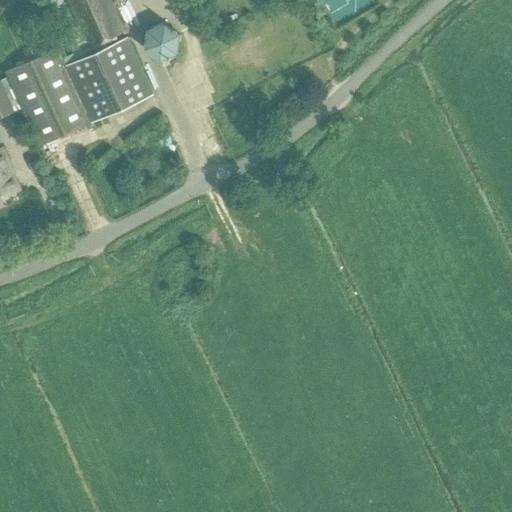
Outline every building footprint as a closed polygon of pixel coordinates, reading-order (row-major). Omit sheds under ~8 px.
[(110,0),(69,0),(79,20),(62,28),(78,61),(66,67),(90,121),(108,112),(150,93),(125,37),(119,41),(116,34),(122,31),(121,30),(124,29),(110,0)] [(146,30),(144,48),(159,59),(176,52),(178,33),(163,22),(146,30)] [(9,78),(1,81),(11,109),(21,104),(9,78)] [(0,117),(13,112),(11,109),(1,81),(0,81),(0,117)] [(0,195),(17,189),(0,147),(0,195)]
